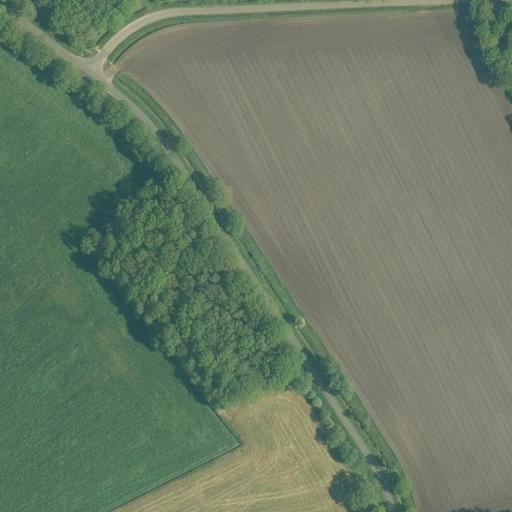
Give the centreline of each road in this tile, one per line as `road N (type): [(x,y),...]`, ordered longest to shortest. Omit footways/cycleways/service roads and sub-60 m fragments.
road 1 (unclassified): [(391,511),(366,455),(148,125),(87,72)]
road 2 (unclassified): [(460,0),(178,12),(137,25),(87,72)]
